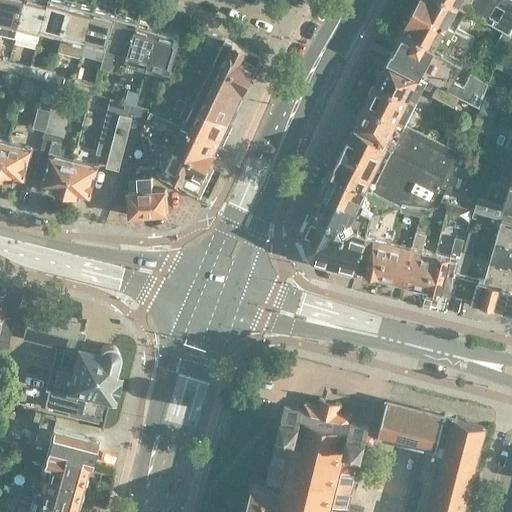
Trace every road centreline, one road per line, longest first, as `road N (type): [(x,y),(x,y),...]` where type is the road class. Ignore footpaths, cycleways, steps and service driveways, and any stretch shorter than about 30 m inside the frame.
road 1 (secondary): [(234,282),(310,97),(361,0)]
road 2 (secondary): [(344,0),(274,119),(203,273)]
road 3 (tertiary): [(223,308),(511,381)]
road 4 (tertiary): [(511,360),(234,282)]
road 5 (secondary): [(191,298),(170,344),(136,511)]
road 6 (secondary): [(155,511),(193,379),(223,308)]
road 7 (tertiary): [(203,273),(0,232)]
road 8 (tertiary): [(0,243),(191,298)]
